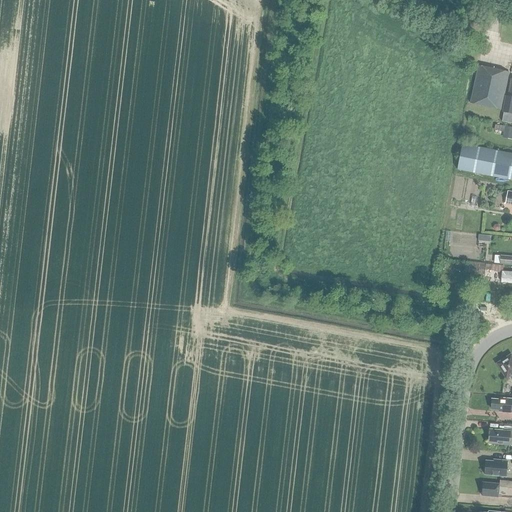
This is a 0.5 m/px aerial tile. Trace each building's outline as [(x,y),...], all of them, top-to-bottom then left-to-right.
[(509,73),(478,66),(470,103),(500,110),(509,73)] [(511,127),(505,126),(505,127),(504,127),(503,132),(502,138),(511,140),(511,127)] [(511,180),(511,154),(462,145),(457,170),(511,180)] [(511,256),(500,256),(500,264),(511,265),(511,256)] [(485,264),(470,263),(469,273),(484,275),(485,264)] [(511,272),(502,271),(501,283),(511,283),(511,272)] [(511,356),(511,355),(504,360),(504,361),(497,365),(502,373),(503,373),(507,378),(510,376),(511,379),(511,393),(511,396),(511,356)] [(511,399),(500,399),(500,401),(492,400),(491,410),(499,410),(499,412),(511,413),(511,399)] [(511,425),(504,425),(504,431),(490,430),(488,444),(509,446),(510,439),(511,439),(511,425)] [(485,475),(506,477),(507,461),(494,460),(494,462),(486,461),(485,475)] [(499,485),(483,483),(482,496),(498,498),(498,494),(507,495),(507,489),(499,488),(499,485)]
